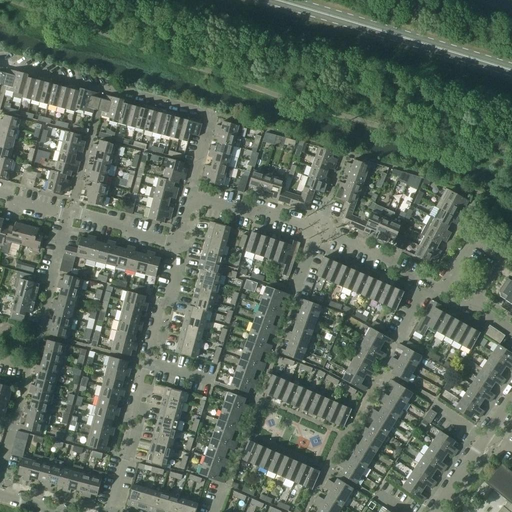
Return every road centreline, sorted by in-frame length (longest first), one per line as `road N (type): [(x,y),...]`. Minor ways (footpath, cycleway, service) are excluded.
road 1 (residential): [(195,197),(210,114),(0,58)]
road 2 (primary): [(511,70),(297,0)]
road 3 (residential): [(109,511),(149,363)]
road 4 (residential): [(317,228),(195,197)]
road 5 (residential): [(425,283),(394,269),(390,258),(317,228)]
road 6 (residential): [(149,363),(182,246)]
